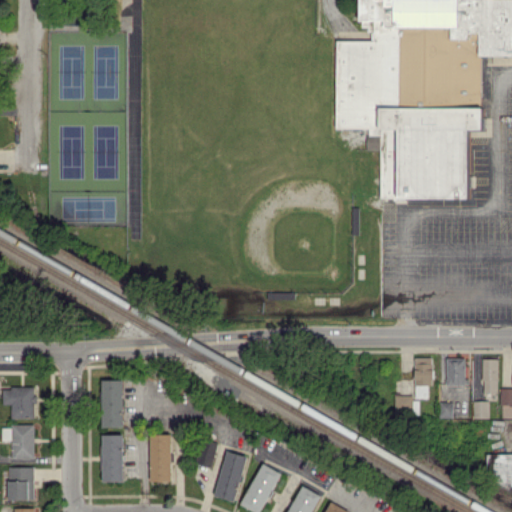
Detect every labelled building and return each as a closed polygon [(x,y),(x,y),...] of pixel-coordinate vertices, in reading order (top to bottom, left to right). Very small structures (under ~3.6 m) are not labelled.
[(353,0),(511,0),(511,55),(482,56),(482,127),(464,127),(465,198),(377,199),(376,131),(331,132),(330,36),(354,36),(353,0)] [(434,357),(416,357),(415,397),(428,397),(429,384),(433,385),(434,357)] [(465,384),(466,358),(447,357),(447,384),(465,384)] [(482,392),(497,392),(498,358),(483,358),(482,392)] [(124,427),(124,379),(103,379),(102,426),(124,427)] [(3,387),(3,404),(11,404),(12,418),(37,417),(36,386),(3,387)] [(511,403),(511,386),(500,387),(500,404),(511,403)] [(395,414),(419,414),(419,396),(395,396),(395,414)] [(474,417),(489,417),(489,400),(473,400),(474,417)] [(452,401),(439,401),(439,417),(452,417),(452,401)] [(35,425),(2,425),(2,439),(12,440),(12,457),(34,458),(35,425)] [(124,434),(103,434),(103,481),(124,481),(124,434)] [(151,481),(172,480),(172,434),(151,434),(151,481)] [(218,442),(202,438),(196,463),(212,466),(218,442)] [(236,501),(248,455),(227,449),(215,495),(236,501)] [(511,453),(488,453),(488,484),(510,493),(511,492),(511,453)] [(241,503),(257,511),(260,511),(282,472),(263,462),(241,503)] [(9,499),(34,499),(34,466),(9,466),(9,499)] [(312,511),(322,495),(303,485),(287,511),(312,511)] [(349,511),(350,511),(331,501),(324,511),(349,511)]
